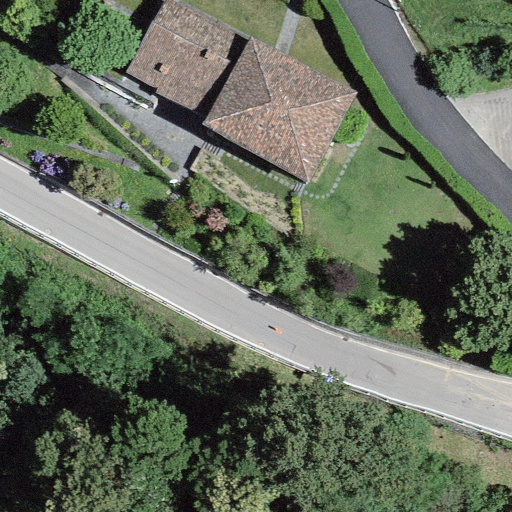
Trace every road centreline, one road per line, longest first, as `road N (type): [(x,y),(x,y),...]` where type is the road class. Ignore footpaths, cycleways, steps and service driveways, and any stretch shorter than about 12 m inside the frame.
road 1 (tertiary): [(0,184),(328,354),(511,413)]
road 2 (tertiary): [(511,203),(446,134),(362,0)]
